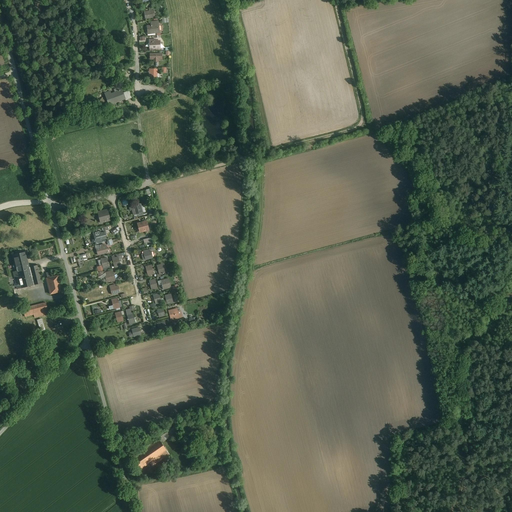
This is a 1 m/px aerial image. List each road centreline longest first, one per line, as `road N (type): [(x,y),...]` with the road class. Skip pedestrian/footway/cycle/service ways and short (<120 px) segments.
road 1 (unclassified): [(0,16),(87,341)]
road 2 (track): [(361,122),(148,183)]
road 3 (unclassified): [(87,341),(133,511)]
road 4 (track): [(508,511),(464,434),(460,357)]
road 5 (unclassified): [(0,433),(87,341)]
road 6 (track): [(334,0),(361,122)]
